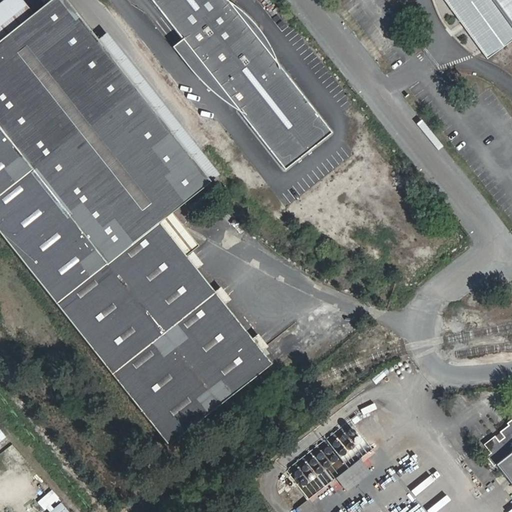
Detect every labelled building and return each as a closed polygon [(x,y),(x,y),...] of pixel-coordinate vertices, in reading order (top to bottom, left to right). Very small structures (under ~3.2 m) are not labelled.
[(0,243),(164,451),(267,369),(259,358),(251,348),(222,312),(214,301),(194,275),(185,264),(183,261),(157,228),(170,217),(208,188),(95,45),(58,0),(56,0),(40,13),(38,10),(33,14),(35,17),(31,20),(0,44),(0,243)] [(14,0),(8,0),(0,7),(0,44),(31,20),(14,0)] [(225,9),(218,0),(142,0),(179,47),(236,119),(282,177),(330,138),(284,82),(275,70),(236,22),(240,19),(232,13),(225,9)] [(511,0),(439,0),(484,61),(511,41),(511,0)] [(270,57),(264,47),(253,32),(240,19),(236,22),(275,70),(270,57)] [(208,188),(216,181),(103,38),(95,45),(208,188)] [(206,99),(220,110),(236,119),(179,47),(169,54),(197,90),(206,99)] [(183,261),(196,251),(170,217),(157,228),(183,261)] [(194,275),(200,269),(192,259),(185,264),(194,275)] [(222,312),(228,306),(220,296),(214,301),(222,312)] [(259,358),(265,354),(257,343),(251,348),(259,358)] [(504,442),(499,436),(488,444),(495,453),(489,457),(497,467),(500,464),(511,480),(511,422),(511,423),(511,425),(505,431),(509,437),(504,442)] [(0,442),(8,436),(0,425),(0,442)] [(0,454),(0,473),(24,455),(15,443),(0,454)] [(373,473),(361,459),(337,479),(349,493),(373,473)] [(74,511),(52,489),(40,501),(50,511),(48,511),(74,511)] [(317,511),(309,501),(298,509),(300,511),(317,511)]
